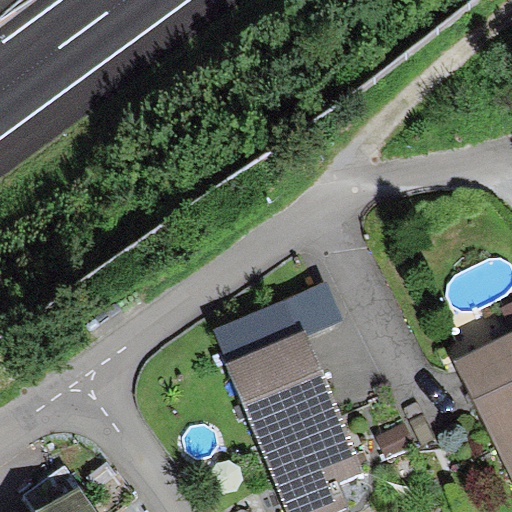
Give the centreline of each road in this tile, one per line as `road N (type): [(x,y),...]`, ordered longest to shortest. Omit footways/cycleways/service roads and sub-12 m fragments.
road 1 (residential): [(81,378),(332,201),(494,152)]
road 2 (track): [(511,14),(381,128),(332,201)]
road 3 (residential): [(81,378),(176,511)]
road 4 (motorway): [(0,91),(125,0)]
